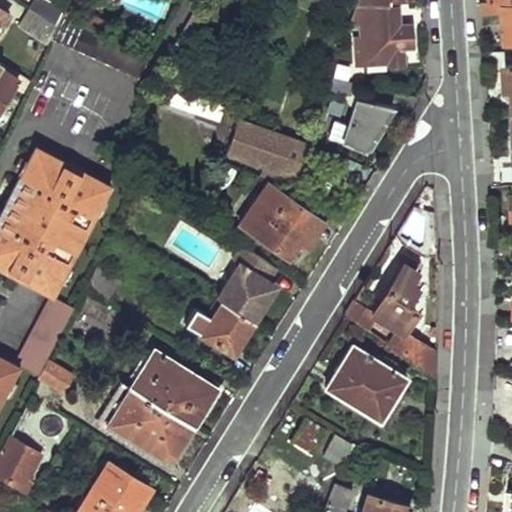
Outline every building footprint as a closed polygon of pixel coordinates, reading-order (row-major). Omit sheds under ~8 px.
[(34,0),(29,9),(56,26),(62,13),(64,10),(47,0),(34,0)] [(354,0),(352,10),(386,7),(386,0),(354,0)] [(511,4),(502,5),(502,0),(498,0),(479,0),(481,15),(503,14),(504,42),(511,41),(511,4)] [(175,42),(187,49),(208,11),(196,4),(175,42)] [(386,7),(352,10),(347,23),(358,22),(359,33),(352,32),(355,62),(386,60),(387,63),(403,63),(401,45),(412,45),(410,23),(397,24),(395,6),(386,7)] [(19,23),(49,41),(56,26),(29,9),(19,23)] [(49,41),(135,80),(152,53),(62,13),(56,26),(49,41)] [(0,107),(18,80),(0,66),(3,62),(0,60),(0,107)] [(324,94),(349,99),(354,86),(328,80),(324,94)] [(345,146),(363,152),(389,107),(353,100),(348,128),(345,146)] [(227,152),(297,177),(307,144),(240,119),(227,152)] [(331,144),(345,146),(348,128),(334,125),(331,144)] [(0,404),(20,368),(35,376),(37,374),(46,357),(72,308),(52,298),(110,186),(35,147),(17,181),(26,186),(4,230),(0,228),(0,270),(48,295),(12,362),(0,356),(0,404)] [(135,190),(144,194),(149,183),(141,178),(135,190)] [(0,212),(0,228),(4,230),(26,186),(17,181),(0,212)] [(300,237),(308,242),(322,221),(266,182),(240,223),(286,256),(300,237)] [(221,300),(252,320),(275,286),(269,281),(278,269),(240,243),(232,258),(237,262),(215,296),(221,300)] [(410,269),(396,261),(368,310),(353,300),(344,314),(369,331),(379,316),(398,329),(413,306),(403,300),(410,286),(404,281),(410,269)] [(84,285),(108,300),(120,280),(96,263),(84,285)] [(184,322),(231,354),(252,320),(221,300),(211,315),(195,305),(184,322)] [(434,352),(398,329),(389,344),(389,345),(432,375),(434,352)] [(323,387),(370,416),(389,390),(394,393),(406,377),(351,344),(323,387)] [(132,388),(193,425),(217,387),(153,350),(132,388)] [(71,372),(46,357),(37,374),(61,387),(71,372)] [(178,451),(193,425),(132,388),(110,427),(164,459),(165,460),(172,457),(175,455),(178,451)] [(284,431),(305,445),(318,423),(296,409),(284,431)] [(318,451),(341,465),(350,442),(330,431),(318,451)] [(38,456),(7,437),(0,451),(0,471),(22,486),(38,456)] [(88,492),(120,511),(134,511),(149,487),(108,462),(88,492)] [(322,511),(340,511),(349,490),(334,484),(322,511)] [(75,511),(120,511),(88,492),(75,511)] [(404,511),(407,505),(365,493),(358,511),(404,511)]
